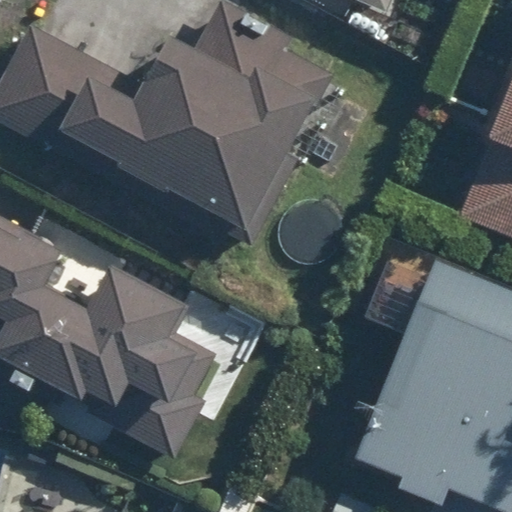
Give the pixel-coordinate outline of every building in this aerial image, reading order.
[(38,26),(0,101),(0,116),(262,248),(349,76),(298,50),(305,36),(233,0),(228,0),(209,40),(190,31),(161,88),(38,26)] [(367,0),(397,12),(402,0),(367,0)] [(511,107),(471,216),(511,231),(511,107)] [(0,209),(0,339),(7,343),(0,357),(0,367),(183,461),(223,384),(212,379),(226,351),(188,332),(199,310),(0,209)] [(511,511),(511,326),(457,305),(441,344),(412,332),(386,398),(398,403),(377,456),(420,473),(415,488),(445,500),(440,511),(511,511)]
